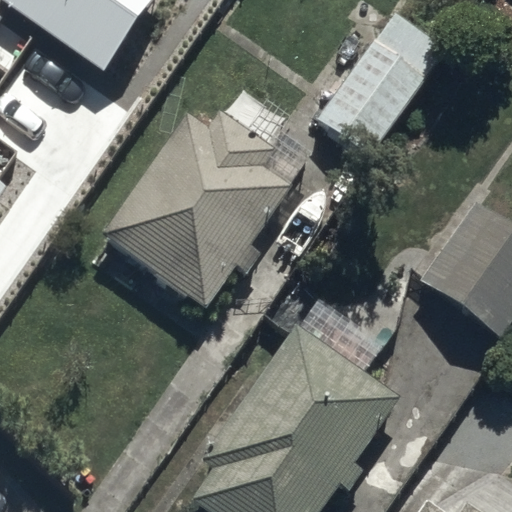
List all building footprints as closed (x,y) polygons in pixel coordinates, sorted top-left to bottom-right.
[(153,0),(0,0),(104,71),(153,0)] [(316,133),(369,170),(427,86),(374,50),(316,133)] [(103,250),(205,320),(291,196),(265,178),(276,163),(220,125),(210,140),(189,126),(103,250)] [(0,198),(9,186),(0,180),(0,198)] [(418,296),(505,356),(511,345),(511,235),(477,211),(418,296)] [(179,510),(181,511),(331,511),(404,407),(300,336),(179,510)]
